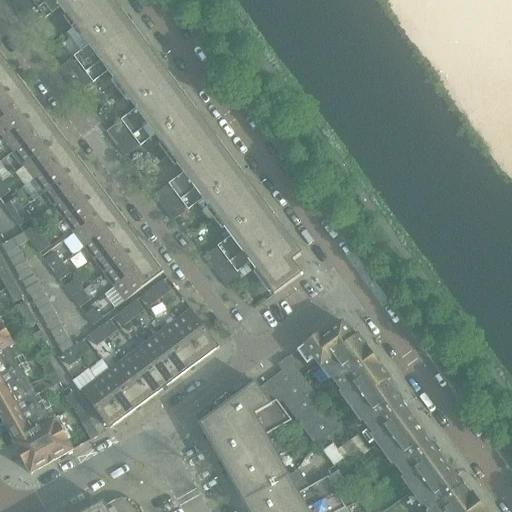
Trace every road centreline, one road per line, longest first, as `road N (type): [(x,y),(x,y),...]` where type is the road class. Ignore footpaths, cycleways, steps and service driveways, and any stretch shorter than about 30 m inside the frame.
road 1 (residential): [(255,359),(0,16)]
road 2 (residential): [(354,283),(144,0)]
road 3 (residential): [(354,283),(511,500)]
road 4 (residential): [(13,511),(120,452),(147,449)]
road 5 (residential): [(147,449),(255,359)]
road 6 (residential): [(255,359),(354,283)]
